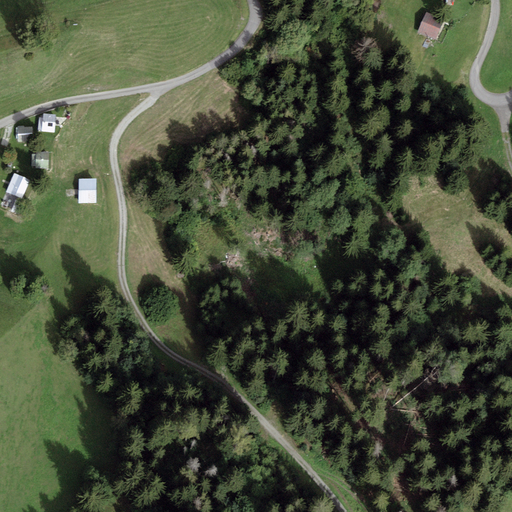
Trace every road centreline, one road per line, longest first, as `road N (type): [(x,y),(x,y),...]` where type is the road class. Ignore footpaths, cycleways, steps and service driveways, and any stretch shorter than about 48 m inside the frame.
road 1 (track): [(339,511),(218,377),(171,355),(138,316),(120,267),(124,208),(113,140),(166,88)]
road 2 (track): [(0,130),(49,106),(166,88)]
road 3 (unclassified): [(166,88),(236,48),(253,21),(252,0)]
road 4 (unclassified): [(494,0),(474,74),(491,100),(511,98)]
